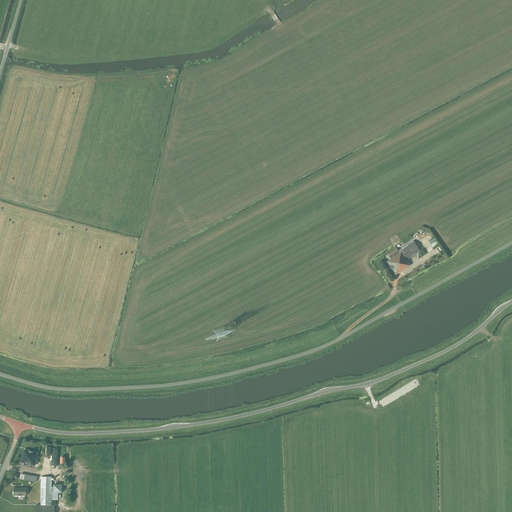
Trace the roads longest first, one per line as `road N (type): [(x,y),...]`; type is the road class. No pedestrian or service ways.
road 1 (unclassified): [(0,375),(71,392),(234,374),(317,351),(511,243)]
road 2 (unclassified): [(20,425),(60,433),(170,427),(366,385),(454,347),(511,303)]
road 3 (unknown): [(339,340),(429,249)]
